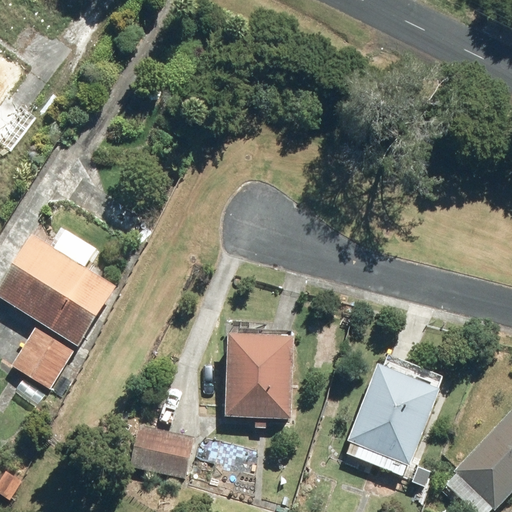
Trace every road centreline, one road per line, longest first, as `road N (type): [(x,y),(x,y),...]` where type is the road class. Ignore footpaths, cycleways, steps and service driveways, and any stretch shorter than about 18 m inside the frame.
road 1 (residential): [(511,308),(382,274),(269,232)]
road 2 (tertiary): [(511,75),(358,0)]
